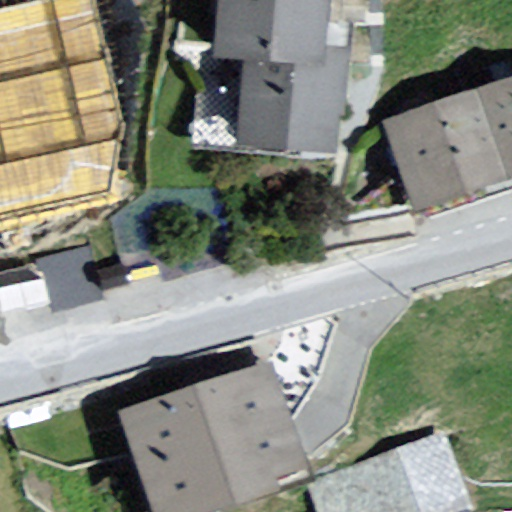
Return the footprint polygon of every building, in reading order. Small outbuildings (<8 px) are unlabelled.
[(227,0),(220,46),(270,55),(258,126),(329,138),(343,56),(320,52),(328,0),(227,0)] [(511,76),(449,97),(476,184),(511,173),(511,76)] [(476,184),(449,97),(368,122),(395,209),(476,184)] [(94,238),(0,262),(0,263),(12,308),(106,283),(94,238)] [(178,511),(261,490),(232,383),(88,422),(112,511),(178,511)] [(432,511),(413,448),(284,488),(291,511),(432,511)]
